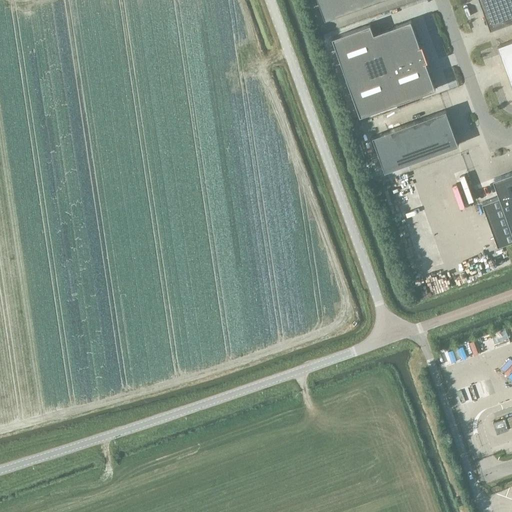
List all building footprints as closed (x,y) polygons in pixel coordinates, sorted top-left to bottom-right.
[(318,0),(325,19),(377,0),(318,0)] [(511,0),(481,0),(491,27),(511,19),(511,0)] [(371,24),(333,37),(361,116),(436,89),(427,61),(429,61),(423,45),(421,46),(412,20),(374,33),(371,24)] [(511,40),(498,45),(511,84),(511,40)] [(459,145),(446,110),(373,136),(386,172),(459,145)] [(498,244),(511,239),(511,171),(494,178),(501,197),(484,203),(498,244)] [(505,418),(493,422),(497,434),(509,430),(505,418)]
